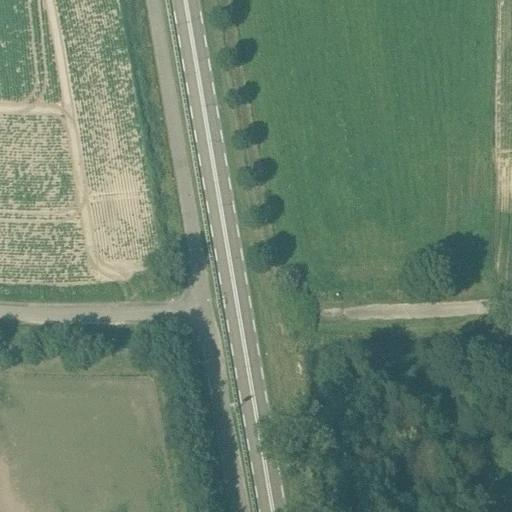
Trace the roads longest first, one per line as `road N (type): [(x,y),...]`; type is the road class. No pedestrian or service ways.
road 1 (primary): [(269,511),(181,0)]
road 2 (unclassified): [(148,0),(206,315)]
road 3 (unclassified): [(206,315),(0,313)]
road 4 (unclassified): [(206,315),(241,511)]
road 5 (residential): [(318,313),(511,307)]
